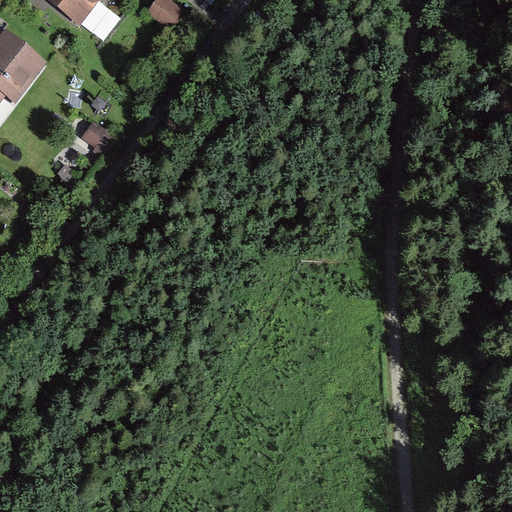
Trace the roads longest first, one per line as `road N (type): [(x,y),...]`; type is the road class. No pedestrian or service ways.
road 1 (track): [(406,511),(394,350),(397,217),(418,0)]
road 2 (track): [(244,0),(0,334)]
